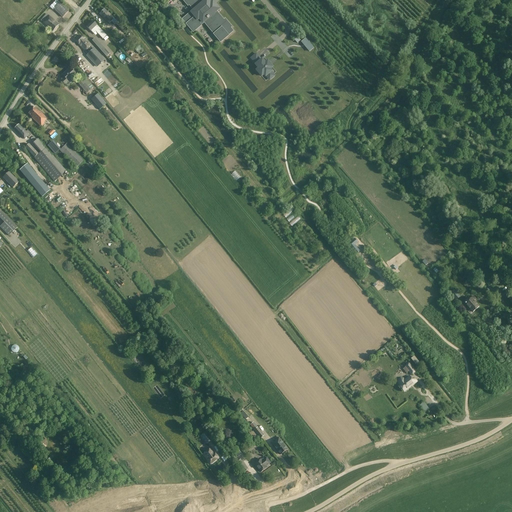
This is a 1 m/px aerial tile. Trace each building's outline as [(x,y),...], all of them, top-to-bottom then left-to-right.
[(183,0),(188,6),(189,5),(193,9),(182,18),(193,32),(204,22),(220,42),(234,30),(231,27),(232,26),(225,18),(224,19),(217,11),(221,8),(215,2),(214,0),(211,0),(211,1),(210,0),(183,0)] [(69,11),(62,5),(60,3),(59,3),(54,9),(63,18),(69,11)] [(175,10),(170,4),(166,7),(172,13),(175,10)] [(100,14),(109,24),(110,24),(112,22),(115,25),(118,22),(114,18),(114,19),(107,13),(108,12),(105,9),(100,14)] [(41,20),(43,22),(43,23),(53,31),(59,25),(49,16),(46,14),(41,20)] [(91,31),(94,34),(96,31),(104,40),(107,36),(97,25),(93,21),(87,27),(91,31)] [(114,32),(121,39),(123,37),(116,30),(114,32)] [(111,34),(118,42),(120,40),(113,32),(111,34)] [(81,36),(76,41),(79,44),(80,45),(85,50),(91,45),(85,39),(85,38),(84,39),(81,36)] [(95,38),(92,40),(107,57),(110,54),(102,45),(101,45),(95,38)] [(306,39),(301,42),(303,45),(309,52),(313,48),(306,39)] [(103,62),(105,60),(102,57),(94,49),(92,51),(87,55),(98,67),(103,62)] [(256,52),(250,58),(255,63),(254,64),(258,67),(255,69),(262,76),(264,74),(266,77),(266,76),(269,80),(276,75),(272,71),(273,70),(272,68),(274,66),(271,62),(268,59),(266,60),(262,57),(261,58),(260,56),(256,52)] [(140,61),(135,55),(132,58),(137,64),(140,61)] [(65,85),(77,75),(70,68),(62,75),(65,77),(62,80),(65,85)] [(85,77),(80,82),(78,83),(84,90),(88,87),(89,88),(92,85),(85,77)] [(101,109),(108,103),(99,93),(92,99),(101,109)] [(35,108),(29,114),(41,127),(44,123),(46,120),(44,117),(45,116),(40,112),(35,108)] [(19,125),(15,129),(23,139),(27,136),(29,138),(32,135),(28,130),(26,132),(19,125)] [(66,172),(38,139),(33,144),(61,176),(66,172)] [(84,161),(67,143),(61,149),(53,141),(48,146),(55,154),(60,151),(76,168),(84,161)] [(29,144),(27,146),(25,148),(35,158),(39,154),(29,144)] [(9,172),(3,178),(13,188),(19,183),(9,172)] [(88,212),(93,207),(78,190),(73,194),(88,212)] [(0,218),(4,222),(0,226),(0,227),(9,236),(13,232),(15,234),(19,230),(17,228),(0,209),(0,218)] [(357,243),(354,239),(347,245),(357,255),(360,251),(354,245),(357,243)] [(27,251),(32,258),(37,254),(32,247),(27,251)] [(382,279),(374,285),(379,290),(386,284),(382,279)] [(473,312),(479,307),(474,302),(476,300),(473,297),(466,304),(473,312)] [(394,340),(385,348),(387,350),(396,342),(394,340)] [(409,363),(405,367),(411,375),(416,371),(414,370),(415,369),(413,366),(412,367),(409,363)] [(412,380),(409,376),(399,385),(404,392),(417,382),(415,378),(412,380)] [(427,412),(430,409),(424,402),(420,405),(427,412)] [(250,425),(253,428),(254,430),(260,438),(264,436),(258,427),(257,427),(256,426),(255,426),(253,423),(250,425)] [(200,436),(207,444),(208,443),(209,444),(211,441),(213,440),(206,432),(205,433),(202,435),(200,436)] [(273,444),(275,447),(274,447),(280,455),(288,449),(279,438),(275,441),(275,442),(273,444)] [(215,454),(211,448),(203,455),(207,460),(211,465),(219,458),(215,454)] [(261,459),(254,464),(260,472),(267,467),(266,466),(270,463),(266,458),(262,461),(261,459)] [(248,469),(241,459),(236,463),(244,473),(248,469)]
